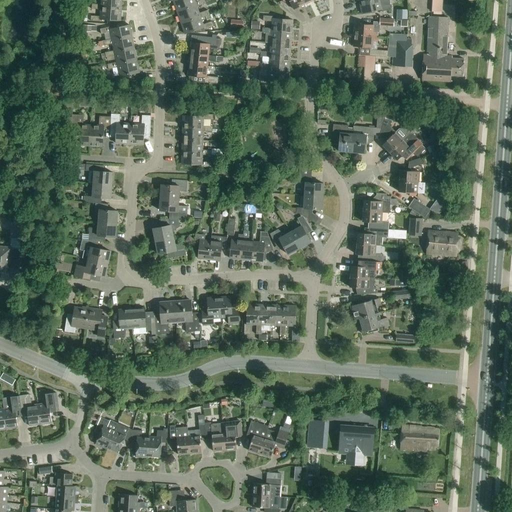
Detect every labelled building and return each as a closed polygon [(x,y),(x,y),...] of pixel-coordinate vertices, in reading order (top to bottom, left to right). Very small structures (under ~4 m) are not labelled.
[(121,9),(121,0),(101,0),(101,5),(92,4),(91,10),(101,10),(101,8),(121,9)] [(194,0),(174,0),(173,1),(177,12),(196,5),(197,7),(206,4),(204,0),(202,0),(195,2),(194,0)] [(304,5),(301,0),(282,0),(283,1),(286,0),(289,0),(294,10),(304,5)] [(379,0),(370,0),(359,2),(362,14),(381,10),(382,12),(391,10),(389,0),(381,0),(380,0),(379,0)] [(199,14),(197,7),(196,5),(177,12),(181,23),(200,17),(201,19),(205,17),(210,16),(208,11),(199,14)] [(101,8),(101,10),(100,17),(91,16),(91,22),(101,22),(101,20),(120,21),(121,9),(101,8)] [(292,33),(293,21),(273,19),(273,17),(263,16),(263,21),(272,22),(272,29),(272,31),(292,33)] [(203,25),(201,19),(200,17),(181,23),(185,35),(204,28),(204,30),(214,27),(212,22),(203,25)] [(463,77),(464,60),(452,59),(452,57),(446,57),(448,18),(429,17),(427,56),(424,55),(422,81),(450,83),(451,76),(463,77)] [(393,28),(394,20),(380,19),(379,27),(393,28)] [(231,27),(243,28),(243,21),(231,20),(231,27)] [(355,25),(354,36),(378,38),(378,32),(373,32),(374,26),(355,25)] [(112,42),(132,38),(130,26),(110,30),(110,28),(100,30),(101,35),(110,33),(112,39),(112,42)] [(271,43),(291,45),(292,33),(272,31),(272,29),(263,28),(262,33),(271,34),(271,43)] [(407,41),(407,35),(389,34),(387,57),(392,57),(392,66),(412,68),(413,45),(411,45),(411,41),(407,41)] [(387,51),(372,50),(372,41),(377,41),(378,38),(354,36),(353,47),(360,47),(359,55),(365,55),(365,59),(387,60),(387,51)] [(135,49),(132,38),(112,42),(112,39),(102,41),(104,46),(113,44),(114,51),(115,54),(135,49)] [(209,56),(209,52),(214,52),(219,49),(219,46),(220,45),(221,40),(202,38),(201,44),(191,43),(190,54),(209,56)] [(290,57),(291,45),(271,43),(270,53),(261,52),(260,57),(270,58),(270,55),(290,57)] [(117,66),(137,61),(135,49),(115,54),(114,51),(105,53),(106,58),(115,56),(116,63),(117,66)] [(207,67),(208,61),(216,62),(216,57),(209,56),(190,54),(189,65),(207,67)] [(289,69),(290,57),(270,55),(270,58),(269,65),(260,64),(259,69),(269,70),(269,68),(289,69)] [(120,77),(140,73),(137,61),(117,66),(116,63),(107,65),(108,70),(118,68),(120,77)] [(207,67),(189,65),(188,76),(204,78),(204,83),(218,84),(218,78),(206,77),(207,67)] [(269,68),(269,70),(268,77),(259,76),(259,81),(269,82),(269,80),(288,81),(289,69),(269,68)] [(65,100),(65,108),(72,109),(73,101),(65,100)] [(111,117),(110,130),(110,138),(116,138),(116,144),(124,144),(124,145),(130,146),(131,124),(120,124),(120,115),(111,114),(111,117)] [(89,146),(90,126),(83,126),(83,116),(72,115),(71,128),(77,129),(76,146),(89,146)] [(213,120),(214,115),(203,115),(203,117),(183,116),(183,129),(203,129),(203,127),(203,120),(213,120)] [(142,125),(131,124),(130,146),(135,146),(136,145),(144,145),(150,146),(150,140),(151,116),(142,116),(142,125)] [(90,126),(89,146),(103,147),(104,130),(110,130),(111,117),(99,117),(99,127),(90,126)] [(382,146),(390,153),(410,133),(406,129),(399,128),(395,132),(389,126),(391,122),(385,120),(380,136),(386,137),(388,140),(382,146)] [(348,126),(333,125),(332,138),(340,139),(339,152),(352,153),(354,129),(348,128),(348,126)] [(182,141),(203,141),(203,132),(212,132),(212,127),(203,127),(203,129),(183,129),(182,141)] [(359,127),(354,127),(354,129),(352,153),(365,154),(366,141),(373,142),(374,128),(359,127)] [(410,133),(390,153),(397,161),(403,154),(405,155),(407,155),(408,154),(410,157),(413,153),(417,157),(425,148),(410,133)] [(202,150),(203,141),(182,141),(182,153),(202,153),(202,156),(212,156),(212,151),(202,150)] [(202,153),(182,153),(182,165),(201,165),(201,168),(211,168),(211,163),(202,162),(202,156),(202,153)] [(409,162),(411,168),(424,164),(423,158),(409,162)] [(94,185),(111,186),(112,173),(100,172),(101,166),(87,165),(86,171),(95,172),(94,185)] [(400,182),(418,183),(419,173),(400,171),(400,182)] [(305,196),(323,197),(324,184),(311,183),(311,177),(299,176),(298,183),(306,183),(305,196)] [(162,185),(161,198),(179,199),(179,192),(186,192),(187,181),(175,180),(174,186),(162,185)] [(425,184),(418,183),(400,182),(399,192),(424,194),(425,184)] [(111,186),(94,185),(93,197),(84,197),(83,203),(96,204),(98,204),(98,198),(111,199),(111,186)] [(389,213),(390,203),(391,203),(391,197),(387,197),(387,195),(377,194),(376,202),(364,201),(363,212),(382,213),(383,213),(389,213)] [(293,211),(296,213),(308,220),(309,209),(322,210),(323,197),(305,196),(304,209),(297,208),(297,205),(293,205),(293,211)] [(179,199),(161,198),(160,211),(172,212),(172,219),(178,219),(187,219),(188,207),(178,207),(179,199)] [(408,207),(425,218),(430,219),(433,214),(429,211),(430,210),(414,199),(408,207)] [(100,210),(99,223),(116,225),(117,212),(108,211),(108,205),(98,204),(96,204),(95,210),(100,210)] [(257,205),(249,205),(248,213),(256,214),(257,205)] [(15,206),(14,222),(29,223),(30,207),(15,206)] [(382,213),(363,212),(362,222),(373,223),(373,229),(389,230),(389,222),(382,222),(382,213)] [(291,233),(299,249),(311,242),(305,232),(310,229),(302,216),(298,219),(302,227),(291,233)] [(173,239),(172,232),(180,227),(178,219),(172,219),(164,220),(165,227),(153,229),(156,242),(173,239)] [(227,236),(234,236),(235,220),(229,219),(227,236)] [(409,235),(421,236),(422,219),(410,219),(409,235)] [(116,225),(99,223),(98,229),(89,229),(88,241),(98,242),(105,243),(105,237),(115,238),(116,225)] [(382,246),(382,238),(388,239),(389,230),(373,229),(369,229),(369,235),(358,234),(357,244),(376,246),(382,246)] [(278,230),(275,232),(270,235),(277,247),(282,244),(288,255),(299,249),(291,233),(285,236),(278,230)] [(239,234),(238,241),(232,240),(230,259),(241,260),(243,241),(243,231),(241,231),(240,234),(239,234)] [(252,261),(253,242),(247,242),(248,231),(243,231),(243,241),(241,260),(252,261)] [(459,249),(460,240),(458,239),(458,234),(428,231),(427,255),(456,257),(457,249),(459,249)] [(261,232),(260,237),(260,243),(253,242),(252,261),(263,262),(264,253),(267,253),(274,251),(269,237),(267,233),(261,232)] [(198,259),(209,260),(211,242),(205,241),(205,236),(196,235),(194,247),(199,247),(198,259)] [(217,242),(211,242),(209,260),(220,261),(221,249),(226,250),(227,238),(218,237),(217,242)] [(186,256),(184,249),(184,246),(174,244),(173,239),(156,242),(158,255),(170,252),(171,259),(186,256)] [(98,242),(88,241),(82,241),(80,250),(90,253),(88,260),(108,265),(110,252),(97,249),(98,242)] [(376,246),(357,244),(356,255),(367,256),(367,262),(382,263),(383,256),(381,256),(382,246),(376,246)] [(20,267),(21,250),(0,248),(0,270),(9,271),(9,266),(20,267)] [(108,265),(88,260),(86,268),(77,265),(74,276),(90,280),(91,274),(105,277),(108,265)] [(351,266),(350,277),(369,279),(374,279),(375,270),(382,270),(382,263),(367,262),(362,261),(361,267),(351,266)] [(397,270),(396,280),(407,280),(408,270),(397,270)] [(369,279),(350,277),(349,288),(360,288),(359,295),(376,295),(376,288),(373,288),(374,279),(369,279)] [(393,300),(411,298),(409,291),(391,292),(393,300)] [(219,298),(221,318),(228,317),(229,323),(239,323),(238,309),(232,310),(231,297),(219,298)] [(213,319),(221,318),(219,298),(207,299),(208,312),(202,312),(203,325),(213,325),(213,319)] [(356,320),(359,319),(382,313),(382,312),(375,314),(373,308),(381,306),(379,299),(366,302),(366,301),(360,303),(359,304),(354,306),(354,304),(350,305),(351,311),(353,311),(356,320)] [(175,303),(177,322),(185,322),(186,333),(200,332),(198,313),(192,313),(191,301),(175,303)] [(168,323),(177,322),(175,303),(159,304),(160,316),(154,316),(154,319),(156,335),(169,334),(168,323)] [(259,326),(260,305),(247,305),(246,325),(244,324),(244,334),(249,335),(249,325),(256,325),(259,326)] [(268,335),(261,335),(262,326),(271,326),(272,306),(260,305),(259,326),(256,325),(256,335),(258,335),(258,340),(267,341),(268,335)] [(283,326),(283,306),(272,306),(271,326),(280,326),(280,336),(285,336),(285,326),(283,326)] [(283,326),(285,326),(292,327),(292,336),(297,336),(297,326),(295,326),(296,306),(283,306),(283,326)] [(85,329),(88,309),(83,308),(83,309),(75,308),(73,316),(67,315),(65,332),(75,333),(76,328),(85,329)] [(102,311),(88,309),(85,329),(99,331),(98,337),(104,338),(107,318),(101,317),(102,311)] [(146,332),(152,331),(152,335),(156,335),(154,319),(145,319),(145,309),(132,310),(133,328),(133,335),(146,334),(146,332)] [(114,339),(121,338),(124,338),(126,332),(126,329),(133,328),(132,310),(119,311),(120,324),(113,324),(114,339)] [(359,319),(362,328),(360,328),(362,334),(366,333),(366,332),(371,330),(373,331),(378,329),(378,328),(382,327),(383,330),(390,328),(387,318),(380,320),(379,314),(382,313),(359,319)] [(414,344),(414,336),(396,334),(396,342),(414,344)] [(3,375),(0,379),(0,380),(6,383),(9,378),(8,377),(3,375)] [(59,412),(58,406),(56,393),(47,394),(48,397),(43,397),(44,404),(38,405),(41,425),(52,423),(50,413),(59,412)] [(19,396),(22,415),(28,414),(29,426),(41,425),(38,405),(32,406),(30,395),(19,396)] [(22,415),(19,396),(9,398),(9,399),(3,400),(4,409),(7,429),(18,428),(16,416),(22,415)] [(95,444),(107,449),(115,430),(118,424),(111,421),(110,422),(101,418),(96,429),(101,431),(95,444)] [(248,451),(259,454),(268,429),(268,427),(251,421),(247,435),(253,437),(248,451)] [(222,424),(225,451),(237,449),(235,435),(241,435),(240,422),(234,423),(222,424)] [(225,451),(222,424),(211,425),(211,423),(205,423),(205,425),(206,438),(212,437),(213,452),(225,451)] [(130,442),(133,430),(118,424),(115,430),(107,449),(107,448),(118,453),(124,440),(130,442)] [(187,427),(175,428),(175,425),(170,426),(170,428),(170,429),(171,441),(177,441),(178,455),(190,454),(188,437),(187,427)] [(200,436),(188,437),(190,454),(202,453),(200,439),(206,438),(205,425),(199,426),(200,436)] [(438,446),(440,432),(434,431),(434,429),(402,426),(400,450),(426,452),(427,449),(435,450),(435,446),(438,446)] [(290,430),(280,427),(278,433),(268,429),(259,454),(271,458),(275,444),(284,447),(290,430)] [(163,429),(163,431),(157,431),(157,437),(149,437),(148,458),(148,457),(160,457),(161,443),(167,443),(168,429),(163,429)] [(370,453),(371,431),(365,430),(365,432),(361,432),(361,430),(354,429),(353,431),(349,431),(349,429),(343,429),(342,449),(350,449),(349,459),(361,460),(361,452),(370,453)] [(148,458),(149,437),(149,438),(142,438),(142,431),(133,430),(130,442),(137,443),(136,457),(148,458)] [(329,437),(309,435),(308,448),(328,449),(329,437)] [(308,449),(307,466),(316,466),(317,450),(308,449)] [(58,486),(72,487),(73,475),(56,473),(55,479),(58,479),(58,486)] [(254,484),(253,495),(280,497),(288,497),(289,486),(281,486),(281,480),(269,479),(268,485),(254,484)] [(0,495),(7,496),(8,488),(3,487),(0,486),(0,495)] [(76,487),(72,487),(58,486),(57,498),(78,499),(79,495),(75,495),(76,487)] [(177,506),(177,511),(188,511),(197,511),(196,500),(180,501),(180,491),(169,492),(170,507),(177,506)] [(119,494),(119,507),(146,509),(146,508),(147,508),(148,503),(137,502),(138,496),(119,494)] [(280,497),(253,495),(252,507),(266,508),(266,511),(280,511),(281,509),(279,509),(280,497)] [(387,496),(386,504),(403,506),(404,497),(387,496)] [(56,510),(70,511),(74,511),(75,504),(78,504),(78,499),(57,498),(56,510)]
